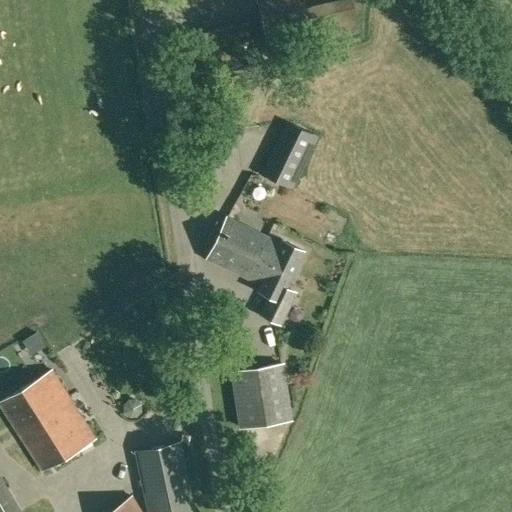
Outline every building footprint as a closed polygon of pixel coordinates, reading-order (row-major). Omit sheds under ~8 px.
[(256,0),(265,42),(283,38),(284,48),(312,42),(304,7),(302,0),(256,0)] [(232,70),(263,63),(253,20),(222,27),(232,70)] [(228,70),(219,28),(188,35),(196,76),(228,70)] [(312,133),(287,121),(262,173),(287,185),(312,133)] [(196,182),(223,179),(217,131),(190,134),(196,182)] [(278,228),(272,240),(226,218),(207,257),(261,283),(257,290),(269,295),(260,313),(280,323),(296,292),(285,287),(303,250),(284,240),(288,232),(278,228)] [(291,419),(282,363),(232,371),(240,427),(291,419)] [(52,369),(0,400),(0,403),(41,470),(94,438),(52,369)] [(194,511),(195,511),(180,441),(135,451),(147,511),(194,511)] [(0,511),(19,511),(1,480),(0,480),(0,511)] [(141,511),(131,495),(103,511),(141,511)]
